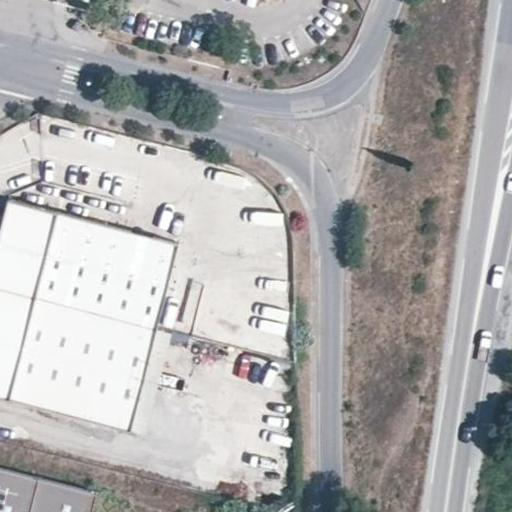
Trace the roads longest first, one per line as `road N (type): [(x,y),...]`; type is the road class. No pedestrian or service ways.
road 1 (primary): [(234,114),(240,132),(291,156),(323,200),(331,234),(340,511)]
road 2 (primary): [(448,511),(511,132)]
road 3 (primary): [(394,0),(346,88),(284,104),(254,102),(234,114)]
road 4 (residential): [(32,0),(134,21),(119,87)]
road 5 (residential): [(0,60),(119,87)]
